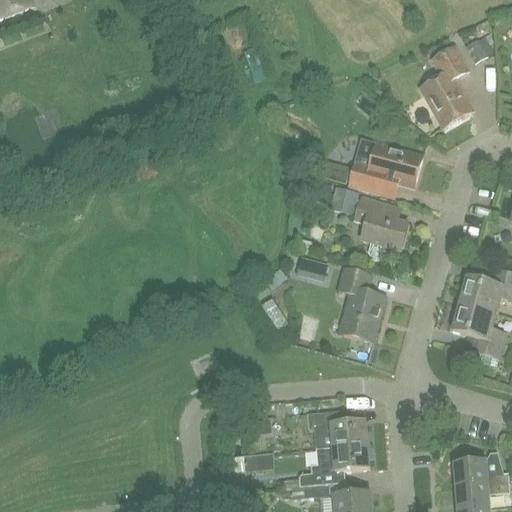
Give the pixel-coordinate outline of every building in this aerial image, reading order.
[(0,0),(0,23),(33,10),(29,0),(0,0)] [(454,83),(469,74),(457,51),(434,65),(441,78),(421,93),(444,132),(473,115),(454,83)] [(385,126),(407,112),(394,92),(372,106),(385,126)] [(63,114),(43,121),(51,143),(71,135),(63,114)] [(351,190),(380,199),(396,203),(400,188),(415,192),(423,161),(377,148),(370,179),(355,175),(351,190)] [(358,217),(362,204),(357,203),(359,197),(336,191),(330,213),(353,219),(354,216),(358,217)] [(363,244),(371,246),(369,256),(371,260),(384,264),(388,261),(390,252),(401,255),(409,228),(398,225),(402,212),(362,201),(362,204),(358,217),(356,224),(366,227),(363,244)] [(372,281),(346,274),(340,295),(351,298),(340,337),(375,346),(387,302),(368,297),(372,281)] [(468,281),(461,308),(496,318),(501,302),(511,305),(511,279),(496,275),(492,288),(468,281)] [(389,279),(386,289),(406,295),(409,285),(389,279)] [(492,334),(496,318),(461,308),(454,335),(478,342),(474,355),(499,362),(506,338),(492,334)] [(341,427),(340,415),(308,418),(304,419),(305,434),(315,433),(317,453),(368,449),(366,425),(341,427)] [(370,473),(368,449),(317,453),(318,466),(312,466),(312,474),(302,475),(300,478),(301,491),(304,490),(329,488),(346,487),(345,475),(370,473)] [(454,467),(456,491),(510,486),(509,477),(488,478),(486,464),(454,467)] [(511,497),(510,486),(456,491),(457,511),(490,511),(489,499),(511,497)] [(330,500),(329,488),(304,490),(305,502),(330,500)] [(372,511),(371,497),(352,498),(335,500),(335,511),(372,511)]
